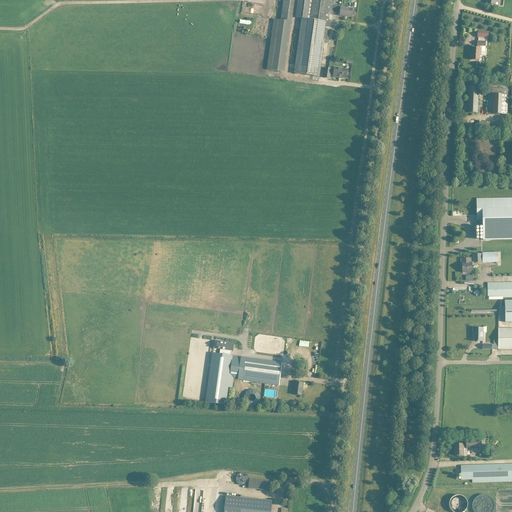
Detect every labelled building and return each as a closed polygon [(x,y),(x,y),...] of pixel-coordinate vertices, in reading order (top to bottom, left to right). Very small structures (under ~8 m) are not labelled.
[(287,22),(291,22),(293,0),(283,0),(281,21),(274,20),(267,71),(280,72),(287,22)] [(353,11),(353,10),(353,9),(341,7),(340,11),(333,10),(334,0),(298,0),(296,18),(302,19),(295,74),(319,77),(323,42),(328,43),(332,14),(340,15),(339,15),(352,17),(352,16),(354,16),(355,12),(353,11)] [(477,41),(477,46),(478,46),(478,48),(471,48),(471,52),(472,52),(471,60),(479,61),(480,56),(481,48),(481,46),(485,46),(485,42),(484,42),(485,38),(488,38),(488,32),(478,32),(478,38),(479,38),(478,42),(477,41)] [(325,68),(324,78),(330,79),(330,76),(333,76),(333,77),(339,78),(339,77),(346,78),(346,76),(347,76),(348,75),(348,73),(347,72),(347,70),(334,68),(334,69),(325,68)] [(479,87),(478,87),(469,87),(468,113),(478,114),(479,87)] [(507,115),(508,90),(489,89),(488,114),(507,115)] [(478,130),(489,131),(490,124),(479,122),(478,130)] [(511,198),(476,199),(477,221),(482,221),(483,240),(511,239),(511,198)] [(498,262),(498,252),(482,253),(482,263),(498,262)] [(473,254),(474,263),(482,263),(481,254),(473,254)] [(463,273),(472,273),(472,262),(471,262),(471,258),(461,259),(461,264),(462,264),(463,273)] [(511,282),(487,283),(487,287),(488,296),(503,296),(503,298),(511,298),(511,282)] [(473,328),(473,333),(474,333),(474,341),(477,341),(477,342),(478,342),(478,341),(483,341),(483,333),(483,328),(473,328)] [(498,331),(498,339),(498,349),(511,349),(511,328),(498,328),(498,331)] [(220,349),(219,354),(229,355),(230,351),(233,351),(234,344),(229,343),(229,342),(220,341),(219,349),(220,349)] [(219,354),(213,353),(206,403),(226,405),(228,388),(232,388),(233,379),(229,378),(232,362),(233,356),(229,355),(219,354)] [(238,380),(279,385),(282,363),(282,364),(245,359),(245,358),(241,357),(240,363),(232,362),(229,378),(233,379),(238,380)] [(301,395),(302,386),(303,383),(294,382),(293,394),(301,395)] [(266,405),(262,390),(248,393),(252,408),(266,405)] [(467,449),(471,448),(479,448),(479,440),(466,440),(467,444),(454,444),(455,456),(464,456),(467,456),(467,449)] [(511,464),(461,466),(461,480),(511,478),(511,464)] [(249,479),(249,481),(248,489),(268,490),(269,480),(249,479)] [(271,511),(272,501),(226,496),(224,511),(271,511)] [(468,505),(468,504),(467,503),(467,502),(467,501),(466,500),(465,499),(465,498),(464,498),(463,497),(462,496),(461,496),(460,496),(459,496),(458,496),(457,496),(456,496),(455,497),(454,497),(453,498),(452,499),(451,500),(451,501),(450,501),(450,502),(450,503),(450,504),(450,505),(450,506),(450,507),(450,508),(451,509),(451,510),(452,510),(452,511),(453,511),(464,511),(465,511),(466,510),(467,509),(467,508),(467,507),(468,506),(468,505)]
